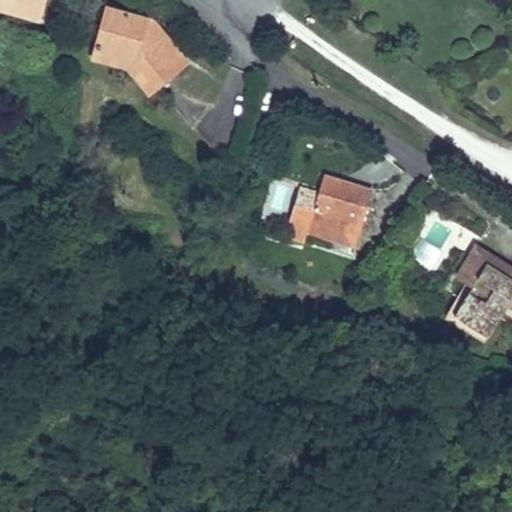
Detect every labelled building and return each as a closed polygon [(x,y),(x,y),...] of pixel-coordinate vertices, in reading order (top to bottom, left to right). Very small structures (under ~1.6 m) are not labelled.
[(0,0),(0,8),(41,20),(46,0),(0,0)] [(158,86),(187,62),(164,33),(158,38),(146,24),(147,19),(108,8),(97,48),(135,59),(158,86)] [(147,19),(146,24),(158,38),(164,33),(154,21),(147,19)] [(97,48),(94,57),(129,67),(150,92),(158,86),(135,59),(97,48)] [(357,245),(373,190),(324,176),(320,192),(308,231),(357,245)] [(320,192),(301,187),(287,235),(354,254),(357,245),(308,231),(320,192)] [(511,266),(476,245),(458,276),(473,285),(486,263),(511,278),(511,266)] [(473,285),(454,316),(489,337),(507,306),(511,309),(511,278),(486,263),(473,285)]
